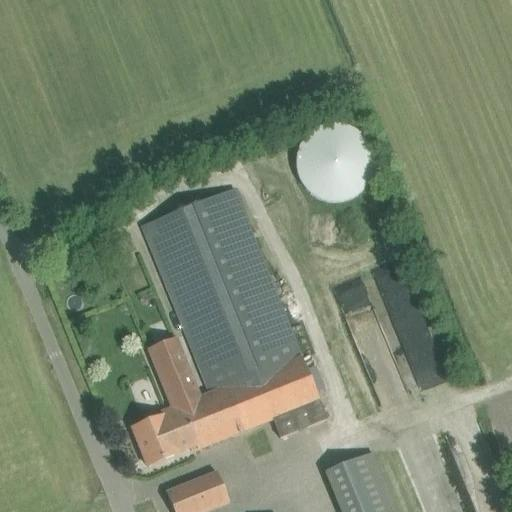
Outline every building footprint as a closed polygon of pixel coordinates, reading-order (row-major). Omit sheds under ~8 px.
[(294,161),(294,164),(294,167),(295,171),(296,174),(297,177),(298,180),(299,183),(301,186),(303,189),(306,192),(308,194),(311,196),(314,198),(317,199),(320,201),(323,202),(326,202),(330,203),(333,203),(337,203),(340,203),(343,202),(347,201),(350,200),(353,198),(356,196),(358,194),(361,192),(363,189),(365,187),(367,184),(369,181),(370,178),(371,174),(372,171),(372,168),(372,164),(372,161),(372,158),(371,154),(370,151),(369,148),(367,145),(366,142),(364,139),(361,137),(359,134),(356,132),(353,130),(350,129),(347,127),(344,126),(340,126),(337,125),(334,125),(330,125),(327,126),(323,126),(320,127),(317,129),(314,130),(311,132),(308,134),(306,136),(303,139),(301,142),(300,144),(298,147),(297,151),(296,154),(295,157),(294,161)] [(291,167),(234,190),(143,226),(210,394),(200,398),(178,343),(151,354),(173,409),(162,413),(163,417),(133,429),(148,466),(191,449),(193,453),(273,421),(280,439),(327,421),(387,396),(309,203),(306,204),(291,167)] [(378,275),(419,396),(447,386),(406,266),(378,275)] [(325,473),(341,511),(398,511),(374,453),(325,473)] [(217,473),(185,485),(166,493),(174,511),(205,511),(229,503),(217,473)]
